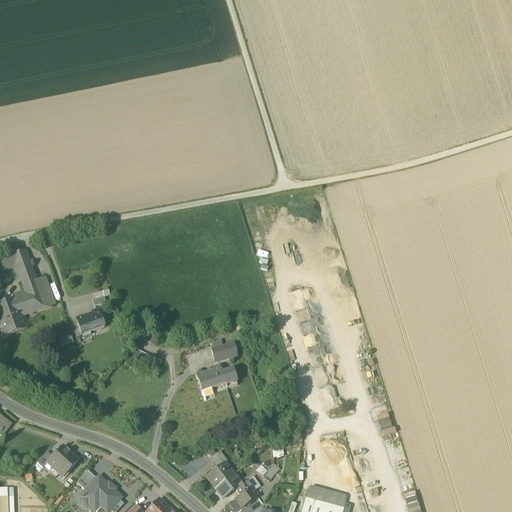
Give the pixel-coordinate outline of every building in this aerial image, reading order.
[(16,268),(19,274),(30,270),(24,252),(12,256),(16,268)] [(0,259),(0,272),(16,268),(12,256),(0,259)] [(33,277),(30,270),(19,274),(21,282),(33,277)] [(15,299),(22,316),(45,309),(35,282),(33,277),(21,282),(26,295),(15,299)] [(35,282),(45,309),(54,306),(44,279),(35,282)] [(91,296),(92,302),(104,299),(110,297),(108,291),(91,296)] [(15,300),(0,305),(0,331),(3,339),(27,330),(22,316),(15,299),(15,300)] [(105,305),(104,299),(92,302),(93,308),(105,305)] [(99,313),(75,321),(80,335),(80,334),(88,332),(88,334),(104,329),(99,313)] [(90,339),(88,334),(88,332),(80,334),(83,342),(90,339)] [(59,339),(61,347),(73,344),(70,335),(59,339)] [(211,350),(223,347),(221,340),(209,343),(211,350)] [(233,345),(223,347),(226,360),(236,358),(233,345)] [(211,350),(215,363),(217,363),(226,360),(223,347),(211,350)] [(131,361),(137,363),(141,353),(135,351),(131,361)] [(137,363),(149,369),(153,359),(141,353),(137,363)] [(160,362),(153,359),(149,369),(147,372),(154,375),(160,362)] [(223,385),(224,385),(220,373),(218,368),(218,369),(197,376),(196,376),(201,391),(201,393),(202,393),(201,391),(208,388),(208,390),(223,385)] [(230,370),(220,373),(224,385),(225,390),(236,386),(230,370)] [(0,436),(2,438),(10,427),(0,418),(0,436)] [(382,436),(394,434),(390,420),(379,422),(382,436)] [(204,436),(208,446),(218,442),(214,432),(204,436)] [(47,466),(59,477),(63,472),(66,474),(77,462),(62,448),(52,459),(46,465),(47,466)] [(36,464),(42,471),(47,466),(46,465),(52,459),(46,453),(36,464)] [(213,465),(218,473),(227,467),(224,462),(213,465)] [(250,467),(263,478),(268,472),(255,462),(250,467)] [(263,478),(269,484),(274,478),(280,471),(273,465),(268,472),(263,478)] [(208,480),(215,489),(234,476),(227,467),(218,473),(208,480)] [(76,484),(85,492),(96,480),(87,472),(76,484)] [(222,500),(236,490),(241,486),(240,486),(234,476),(215,489),(222,500)] [(98,478),(96,480),(85,492),(79,498),(82,500),(80,502),(80,504),(84,508),(87,508),(88,506),(90,508),(95,503),(99,507),(104,511),(108,511),(109,511),(119,501),(121,499),(98,478)] [(246,482),(240,486),(241,486),(236,490),(241,497),(236,501),(242,509),(257,498),(246,482)] [(12,511),(12,488),(0,487),(0,511),(12,511)] [(343,510),(347,497),(310,487),(305,500),(337,508),(339,500),(345,502),(343,510)] [(159,500),(147,511),(170,511),(171,511),(160,501),(159,500)] [(225,508),(230,511),(237,511),(242,509),(236,501),(236,500),(225,508)] [(302,511),(342,511),(343,510),(337,508),(305,500),(302,511)] [(337,508),(343,510),(345,502),(339,500),(337,508)] [(119,501),(109,511),(117,511),(123,506),(119,501)] [(95,503),(90,508),(94,511),(99,507),(95,503)]
